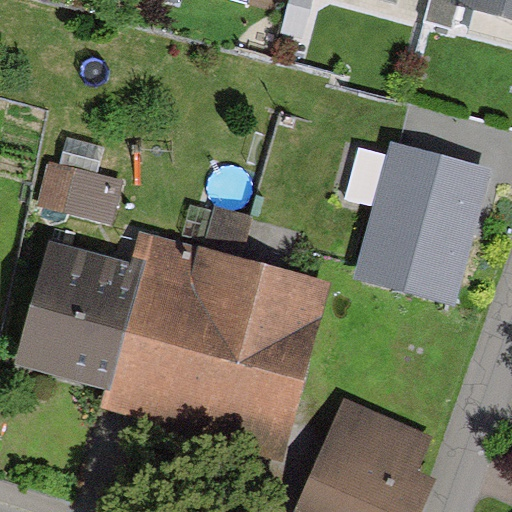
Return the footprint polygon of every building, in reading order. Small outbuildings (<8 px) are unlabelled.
[(453,0),(425,0),(421,16),(448,23),(453,0)] [(511,0),(460,0),(458,8),(511,23),(511,0)] [(488,177),(396,150),(392,163),(359,153),(344,204),(378,213),(357,284),(448,311),(488,177)] [(125,181),(51,160),(38,205),(112,226),(125,181)] [(209,239),(252,248),(259,214),(217,204),(209,239)] [(279,457),(330,284),(145,230),(134,267),(53,243),(18,364),(107,389),(102,405),(279,457)] [(418,438),(341,404),(294,511),(411,511),(428,475),(406,465),(418,438)]
